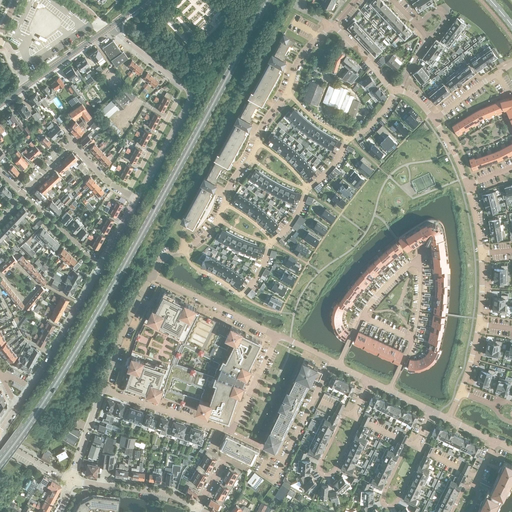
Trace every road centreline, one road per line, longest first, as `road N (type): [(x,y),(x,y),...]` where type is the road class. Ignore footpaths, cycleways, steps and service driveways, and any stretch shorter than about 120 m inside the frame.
road 1 (primary): [(267,0),(83,336),(0,461)]
road 2 (residential): [(277,334),(230,431),(103,388)]
road 3 (residential): [(19,402),(100,264)]
road 4 (residential): [(362,316),(416,261),(420,294),(411,339)]
road 5 (residential): [(351,416),(344,413),(320,461),(323,475),(335,469),(359,420)]
road 6 (residential): [(414,447),(407,443),(382,495),(387,506),(421,450)]
road 7 (residential): [(150,274),(277,334)]
road 8 (residential): [(177,122),(187,90),(111,25)]
road 9 (residential): [(333,362),(276,480)]
road 10 (residential): [(194,508),(162,493),(71,478)]
road 11 (tertiary): [(103,388),(150,274)]
